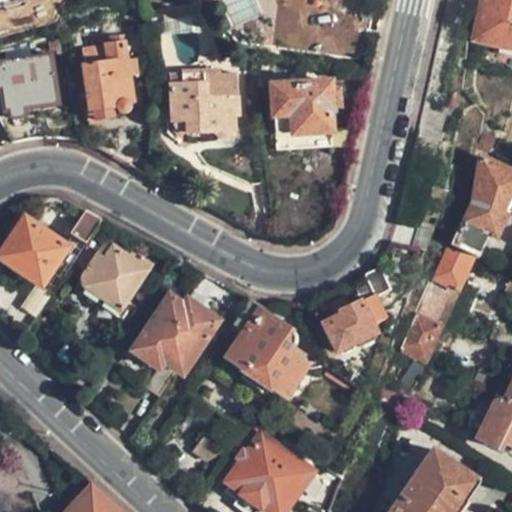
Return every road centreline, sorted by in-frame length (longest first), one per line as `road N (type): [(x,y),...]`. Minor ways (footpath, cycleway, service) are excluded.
road 1 (tertiary): [(412,0),(365,213),(354,240),(312,269),(257,268),(56,169),(0,175)]
road 2 (tertiary): [(0,365),(163,511)]
